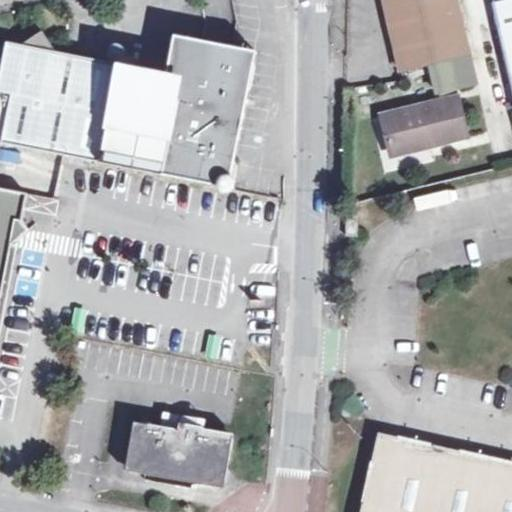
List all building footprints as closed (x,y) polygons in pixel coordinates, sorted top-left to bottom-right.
[(431,63),(471,54),(457,0),(385,0),(403,70),(431,63)] [(511,0),(494,4),(511,79),(511,0)] [(37,33),(14,47),(39,52),(47,47),(37,33)] [(143,74),(123,168),(219,187),(229,189),(255,56),(174,40),(165,77),(143,74)] [(3,44),(2,55),(14,47),(3,44)] [(0,93),(10,96),(0,145),(55,155),(123,168),(143,74),(53,55),(47,47),(39,52),(14,47),(2,55),(0,62),(0,93)] [(478,83),(471,54),(431,63),(439,93),(478,83)] [(10,96),(0,93),(0,144),(0,145),(10,96)] [(432,137),(434,146),(469,137),(460,100),(385,118),(391,146),(432,137)] [(393,155),(434,146),(432,137),(391,146),(393,155)] [(0,314),(14,246),(32,232),(23,220),(27,195),(0,190),(0,314)] [(359,217),(347,216),(346,238),(358,239),(359,217)] [(129,475),(227,491),(236,434),(205,429),(207,419),(181,415),(179,429),(137,423),(129,475)] [(511,465),(380,436),(377,451),(511,481),(511,465)] [(511,511),(511,481),(377,451),(363,511),(511,511)]
